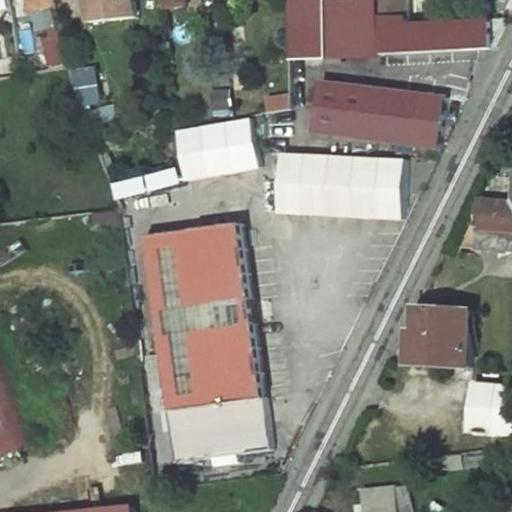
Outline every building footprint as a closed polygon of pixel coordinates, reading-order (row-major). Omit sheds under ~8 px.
[(32,0),(36,12),(58,7),(56,0),(32,0)] [(136,0),(91,0),(94,21),(139,15),(136,0)] [(378,0),(331,1),(331,52),(379,51),(378,0)] [(411,0),(385,0),(387,52),(496,48),(510,21),(413,23),(411,0)] [(36,12),(38,19),(60,13),(58,7),(36,12)] [(47,56),(66,53),(60,23),(41,27),(47,56)] [(426,95),(326,81),(320,130),(419,144),(426,95)] [(256,117),(179,131),(189,182),(265,169),(256,117)] [(282,217),(411,219),(412,157),(283,155),(282,217)] [(184,168),(121,186),(125,201),(188,183),(184,168)] [(511,202),(486,201),(481,248),(511,250),(511,202)] [(247,224),(153,236),(168,355),(152,357),(167,465),(218,457),(220,465),(257,460),(256,451),(276,449),(247,224)] [(415,334),(413,363),(474,368),(477,312),(423,309),(422,334),(415,334)] [(0,461),(34,447),(0,366),(0,461)] [(469,433),(511,436),(511,385),(474,382),(469,433)] [(487,455),(467,458),(468,469),(489,466),(487,455)] [(398,489),(366,492),(368,511),(400,511),(400,507),(398,494),(398,489)] [(413,500),(412,492),(398,494),(400,507),(406,506),(413,500)]
